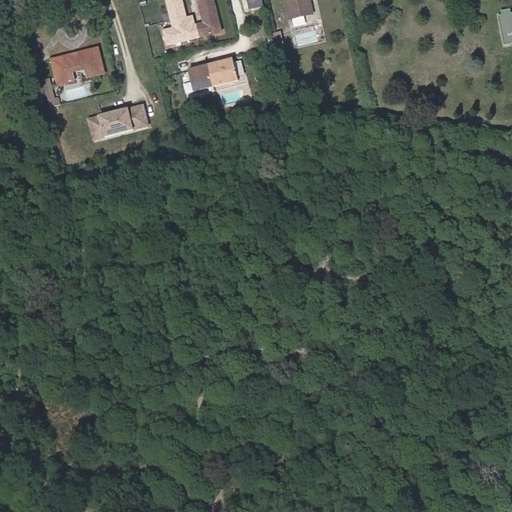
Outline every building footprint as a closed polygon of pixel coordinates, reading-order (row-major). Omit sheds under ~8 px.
[(190,27),(188,19),(186,20),(181,0),(167,0),(174,29),(165,32),(168,46),(221,32),(213,0),(198,0),(204,24),(194,26),(190,27)] [(264,0),(248,0),(250,9),(266,6),(264,0)] [(285,0),(291,25),(314,20),(309,0),(285,0)] [(511,42),(511,18),(508,11),(494,19),(507,45),(511,42)] [(69,73),(76,71),(88,68),(91,78),(107,73),(101,48),(80,53),(81,58),(76,59),(75,54),(55,59),(62,86),(71,83),(69,73)] [(208,65),(213,86),(238,79),(233,58),(208,65)] [(208,65),(189,70),(194,91),(213,86),(208,65)] [(78,81),(76,71),(69,73),(71,83),(78,81)] [(45,82),(49,101),(57,99),(52,80),(45,82)] [(49,101),(51,107),(64,104),(63,98),(57,99),(49,101)] [(144,105),(87,119),(93,143),(150,128),(144,105)]
